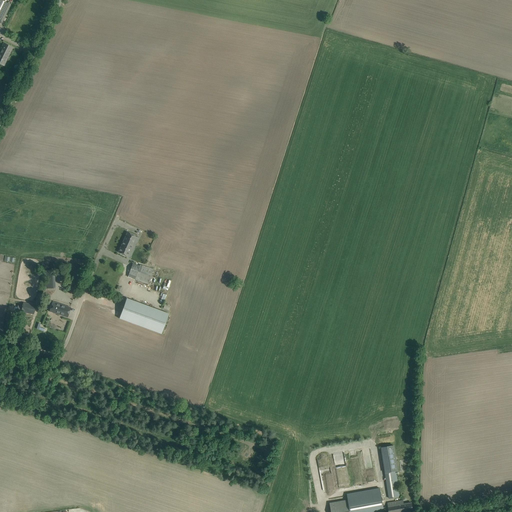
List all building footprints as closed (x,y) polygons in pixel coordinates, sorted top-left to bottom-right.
[(0,0),(0,23),(2,24),(11,5),(0,0)] [(3,44),(0,50),(0,63),(3,65),(7,59),(6,58),(11,48),(3,44)] [(127,233),(122,243),(132,247),(132,246),(135,247),(136,244),(134,243),(136,237),(127,233)] [(132,247),(122,243),(118,253),(127,257),(132,247)] [(132,263),(128,277),(148,284),(153,269),(139,264),(139,266),(132,263)] [(47,288),(56,288),(56,272),(47,272),(47,288)] [(164,283),(163,289),(168,290),(171,281),(169,280),(167,284),(164,283)] [(119,319),(161,334),(169,314),(126,298),(119,319)] [(22,306),(18,305),(16,310),(21,311),(21,312),(34,315),(36,305),(23,302),(22,306)] [(49,311),(67,317),(70,308),(52,302),(49,311)] [(31,317),(32,318),(29,321),(32,325),(45,314),(41,309),(31,317)] [(400,496),(395,472),(398,471),(394,445),(381,448),(385,473),(389,498),(400,496)] [(388,507),(383,508),(379,488),(347,494),(348,500),(330,503),(331,511),(405,511),(413,511),(411,502),(403,504),(403,500),(388,503),(388,507)]
